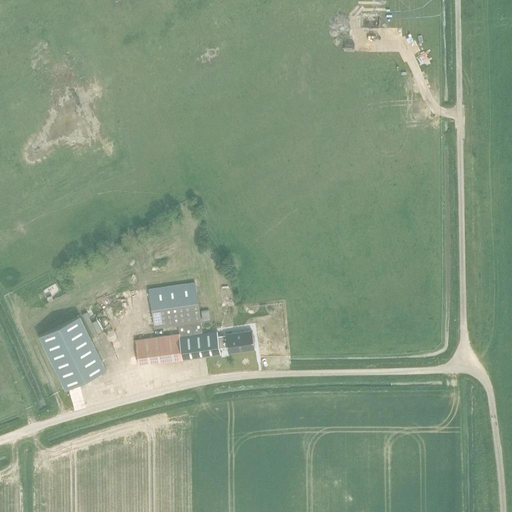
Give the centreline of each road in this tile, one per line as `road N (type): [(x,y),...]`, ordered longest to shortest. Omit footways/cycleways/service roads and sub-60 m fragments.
road 1 (unclassified): [(0,444),(218,381),(461,367)]
road 2 (unclassified): [(461,367),(458,0)]
road 3 (unclassified): [(506,511),(488,386),(461,367)]
